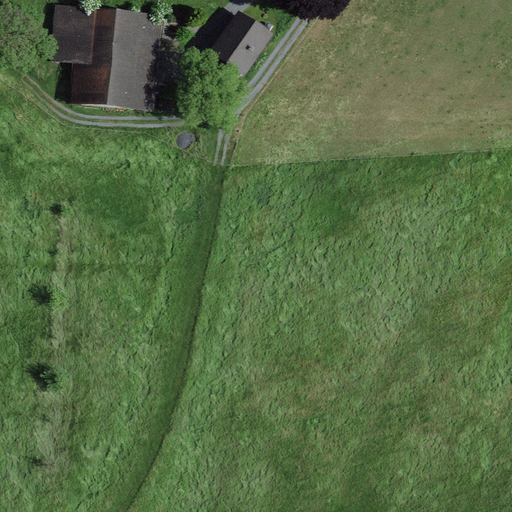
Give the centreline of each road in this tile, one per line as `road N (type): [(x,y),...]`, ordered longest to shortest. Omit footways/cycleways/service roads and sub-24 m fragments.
road 1 (track): [(317,0),(247,99),(191,121),(76,122),(0,61)]
road 2 (track): [(222,109),(198,100),(187,82),(189,60),(244,0)]
